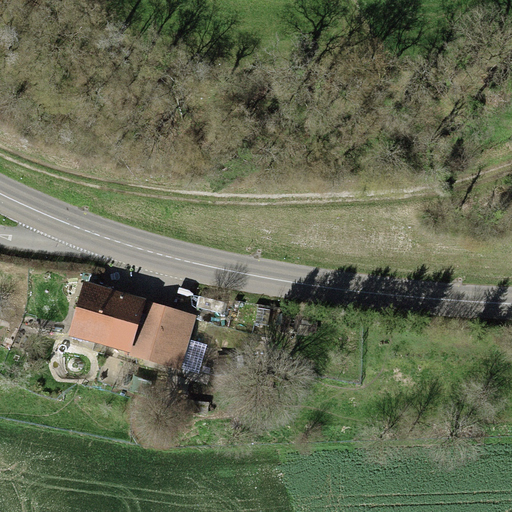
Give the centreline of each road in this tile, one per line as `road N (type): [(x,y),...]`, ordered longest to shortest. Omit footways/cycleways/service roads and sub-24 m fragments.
road 1 (track): [(0,151),(123,189),(193,198),(432,187),(511,162)]
road 2 (secondary): [(511,306),(215,270),(75,227)]
